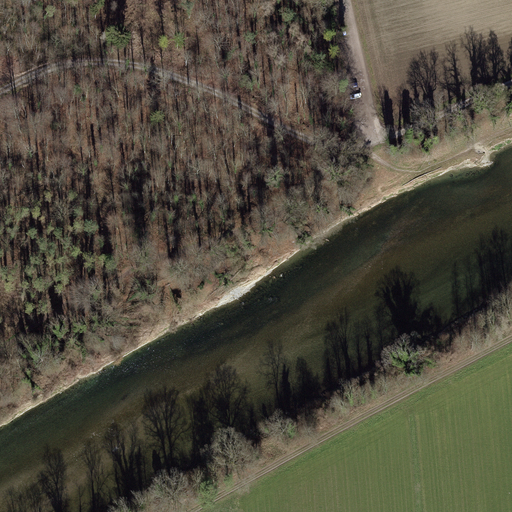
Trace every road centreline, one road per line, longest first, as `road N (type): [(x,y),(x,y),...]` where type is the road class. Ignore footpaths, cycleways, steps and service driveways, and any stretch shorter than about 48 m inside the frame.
road 1 (track): [(0,93),(46,69),(90,60),(153,68),(298,136),(350,151)]
road 2 (track): [(511,339),(192,511)]
